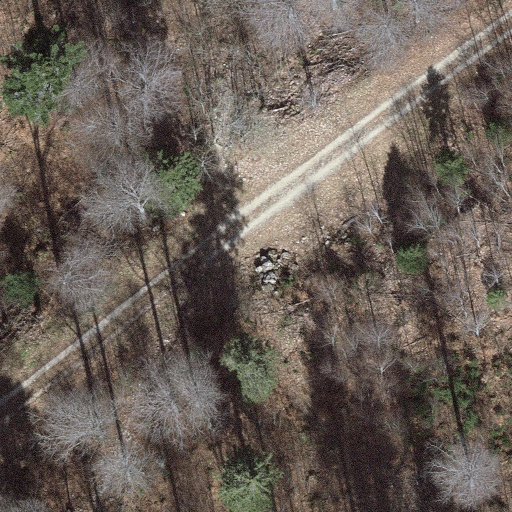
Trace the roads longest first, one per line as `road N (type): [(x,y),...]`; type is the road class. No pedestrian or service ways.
road 1 (track): [(217,245),(511,23)]
road 2 (track): [(217,245),(0,417)]
